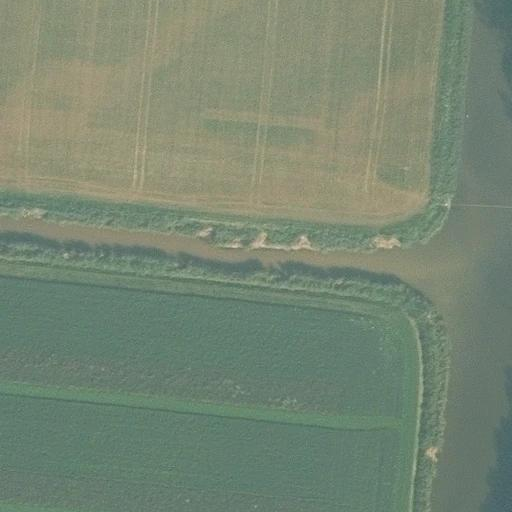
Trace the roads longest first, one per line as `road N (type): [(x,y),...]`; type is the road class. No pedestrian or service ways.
road 1 (track): [(446,201),(433,226),(406,239),(0,204)]
road 2 (track): [(465,0),(446,201)]
